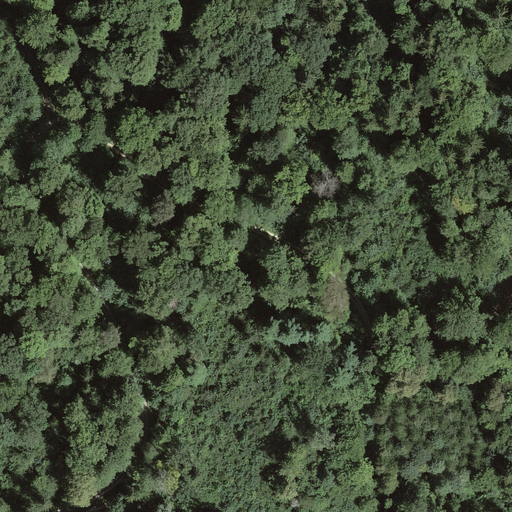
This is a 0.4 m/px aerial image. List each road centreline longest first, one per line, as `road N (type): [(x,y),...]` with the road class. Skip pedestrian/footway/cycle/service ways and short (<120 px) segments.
road 1 (track): [(377,511),(358,428),(370,327),(349,290),(278,238),(185,201),(92,127),(57,118)]
road 2 (track): [(59,511),(116,484),(145,439),(141,376),(23,178),(26,145),(57,118)]
road 3 (track): [(57,118),(1,0)]
